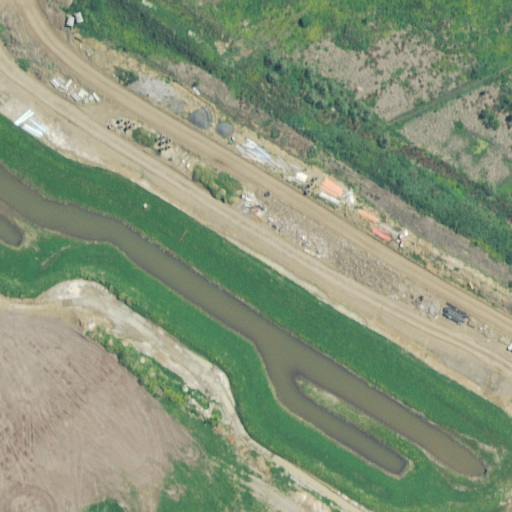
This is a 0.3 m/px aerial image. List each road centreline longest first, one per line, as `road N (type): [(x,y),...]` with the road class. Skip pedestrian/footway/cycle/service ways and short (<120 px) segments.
road 1 (secondary): [(0,27),(511,354)]
road 2 (secondary): [(511,387),(0,64)]
road 3 (unknown): [(45,401),(178,364),(251,511)]
